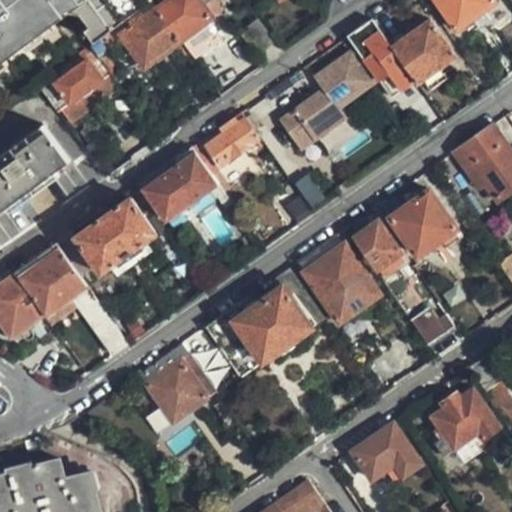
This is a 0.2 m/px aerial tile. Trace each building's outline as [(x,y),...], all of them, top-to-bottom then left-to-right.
[(0,0),(0,59),(31,37),(67,10),(77,15),(87,28),(83,31),(93,44),(152,0),(0,0)] [(160,7),(155,0),(152,0),(93,44),(90,47),(97,55),(122,36),(146,66),(183,39),(160,7)] [(183,39),(214,17),(204,4),(209,0),(170,0),(160,7),(183,39)] [(435,0),(457,30),(496,4),(492,0),(435,0)] [(257,54),(274,40),(258,19),(240,33),(257,54)] [(347,36),(392,100),(416,83),(391,49),(371,19),(347,36)] [(458,58),(432,21),(391,49),(416,83),(417,85),(458,58)] [(87,60),(102,78),(111,73),(97,55),(90,47),(68,62),(71,66),(73,69),(87,60)] [(376,84),(352,50),(315,77),(322,89),(280,118),(301,150),(347,117),(342,108),(376,84)] [(71,103),(102,78),(87,60),(73,69),(71,66),(64,72),(66,75),(55,83),(71,103)] [(284,95),(277,85),(260,97),(267,108),(284,95)] [(260,141),(240,111),(220,126),(226,135),(209,146),(223,166),(260,141)] [(0,210),(71,159),(45,122),(0,155),(0,210)] [(497,202),(511,191),(511,153),(511,154),(492,126),(460,147),(497,202)] [(213,174),(223,166),(209,146),(203,138),(192,146),(213,174)] [(165,219),(208,191),(214,200),(218,196),(225,208),(232,203),(225,192),(213,174),(192,146),(184,151),(189,158),(145,189),(165,219)] [(308,175),(296,183),(309,206),(322,199),(308,175)] [(467,181),(449,193),(463,212),(480,201),(467,181)] [(419,255),(458,229),(430,189),(410,203),(408,199),(402,203),(405,207),(391,217),(419,255)] [(133,199),(75,236),(77,238),(61,250),(81,277),(97,266),(100,273),(157,235),(133,199)] [(384,280),(410,261),(380,218),(352,238),(384,280)] [(299,261),(341,323),(381,296),(337,233),(299,261)] [(18,279),(61,249),(56,242),(14,273),(18,279)] [(61,249),(18,279),(45,317),(87,285),(81,277),(61,250),(61,249)] [(511,254),(499,264),(511,281),(511,254)] [(242,377),(326,319),(289,268),(272,279),(279,288),(241,315),(234,306),(206,326),(242,377)] [(0,282),(0,330),(9,343),(45,317),(18,279),(14,273),(0,282)] [(111,356),(127,345),(95,297),(79,308),(111,356)] [(428,344),(456,325),(448,314),(440,320),(432,308),(413,322),(428,344)] [(173,422),(217,392),(182,343),(139,374),(173,422)] [(511,428),(511,396),(485,356),(470,367),(511,428)] [(475,389),(461,397),(459,393),(442,405),(445,409),(433,416),(447,436),(438,443),(449,457),(479,434),(483,440),(500,428),(475,389)] [(155,432),(169,424),(160,409),(146,417),(155,432)] [(414,453),(394,422),(353,451),(364,467),(386,453),(394,468),(414,453)] [(101,511),(91,472),(67,478),(61,457),(13,471),(15,476),(0,479),(0,511),(101,511)] [(262,511),(299,511),(323,497),(311,479),(262,511)]
